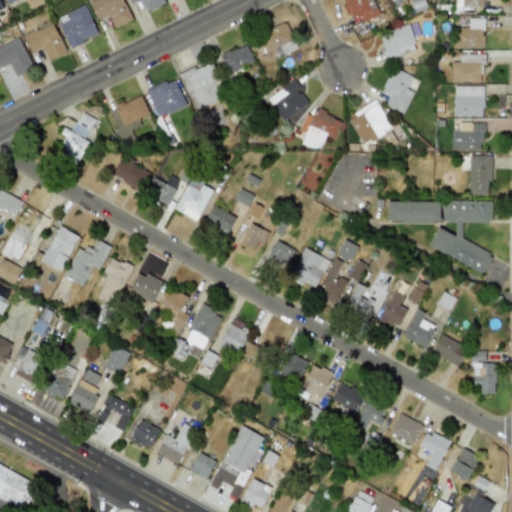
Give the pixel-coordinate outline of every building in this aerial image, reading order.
[(113,27),(131,20),(121,0),(93,0),(89,2),(96,19),(107,14),(113,27)] [(141,0),(146,11),(163,4),(161,0),(127,0),(129,3),(136,0),(141,0)] [(340,0),(353,25),(378,12),(372,0),(340,0)] [(97,34),(84,4),(55,17),(68,47),(97,34)] [(482,18),(467,18),(467,27),(452,27),(453,48),(483,47),(482,18)] [(267,54),(273,51),(276,58),(297,47),(283,21),(257,35),(267,54)] [(23,34),(30,52),(42,47),(47,59),(64,52),(52,22),(23,34)] [(378,31),(384,58),(414,52),(409,25),(378,31)] [(0,66),(9,63),(13,76),(31,69),(19,38),(0,44),(0,66)] [(228,74),(253,61),(244,43),(219,55),(228,74)] [(478,56),(458,56),(458,61),(450,62),(450,82),(479,81),(478,56)] [(194,110),(220,99),(213,83),(218,81),(209,60),(178,74),(194,110)] [(384,105),(402,113),(413,91),(406,88),(411,76),(392,67),(380,92),(388,96),(384,105)] [(146,89),(156,117),(185,106),(174,78),(146,89)] [(282,121),(307,102),(297,89),(300,88),(293,79),(266,98),(282,121)] [(482,86),(453,85),(452,116),(481,116),(482,86)] [(121,124),(147,115),(141,96),(107,107),(111,119),(119,116),(121,124)] [(390,128),(375,101),(345,117),(361,145),(390,128)] [(296,132),(321,142),(324,134),(334,139),(342,120),(315,109),(312,116),(304,113),(296,132)] [(94,118),(80,111),(69,134),(65,132),(56,151),(77,161),(87,141),(84,139),(94,118)] [(482,122),(458,122),(458,130),(450,130),(450,150),(482,150),(482,122)] [(300,143),(317,150),(320,143),(302,136),(300,143)] [(488,195),(489,155),(468,155),(467,195),(488,195)] [(148,171),(122,156),(111,174),(137,190),(148,171)] [(173,209),(195,221),(212,189),(190,177),(173,209)] [(22,199),(0,189),(0,208),(15,216),(22,199)] [(490,200),(442,200),(442,219),(449,222),(454,222),(454,234),(452,234),(436,226),(427,247),(482,272),(483,272),(492,253),(460,239),(460,222),(490,222),(490,200)] [(439,201),(386,201),(386,222),(439,223),(439,201)] [(225,236),(235,217),(212,205),(202,223),(225,236)] [(255,242),(263,244),(267,230),(247,223),(239,245),(253,249),(255,242)] [(61,270),(76,234),(56,226),(41,262),(61,270)] [(25,242),(8,233),(0,248),(0,253),(15,261),(25,242)] [(109,245),(95,239),(90,251),(76,245),(63,276),(82,284),(90,266),(98,269),(109,245)] [(335,255),(349,261),(356,246),(342,239),(335,255)] [(293,248),(273,241),(265,260),(286,268),(293,248)] [(315,287),(328,259),(301,247),(288,277),(303,284),(303,282),(315,287)] [(96,295),(113,303),(129,265),(108,256),(99,279),(103,280),(96,295)] [(0,277),(14,284),(21,268),(0,258),(0,277)] [(318,285),(323,287),(318,295),(335,304),(346,281),(334,274),(341,262),(332,258),(318,285)] [(151,302),(161,282),(138,270),(128,290),(151,302)] [(363,286),(355,282),(344,304),(365,315),(372,302),(359,294),(363,286)] [(0,313),(8,301),(4,299),(9,290),(0,284),(0,313)] [(187,296),(167,286),(157,307),(174,316),(166,330),(176,335),(186,314),(179,311),(187,296)] [(405,308),(398,305),(402,295),(391,290),(378,320),(397,327),(405,308)] [(435,302),(449,310),(455,298),(442,291),(435,302)] [(220,315),(199,303),(185,330),(188,332),(184,341),(202,350),(220,315)] [(424,313),(416,308),(401,335),(423,347),(434,326),(421,319),(424,313)] [(218,344),(237,354),(250,328),(231,318),(218,344)] [(464,346),(440,334),(430,352),(455,365),(464,346)] [(0,364),(2,365),(11,342),(0,337),(0,364)] [(240,354),(248,358),(254,346),(246,342),(240,354)] [(128,352),(112,345),(102,367),(118,374),(128,352)] [(13,373),(29,382),(43,358),(27,349),(13,373)] [(306,361),(290,352),(279,373),(295,382),(306,361)] [(61,399),(74,370),(54,360),(40,390),(61,399)] [(471,384),(478,383),(478,394),(494,393),(493,362),(471,363),(471,384)] [(299,389),(319,398),(331,372),(311,363),(299,389)] [(98,388),(93,386),(98,375),(83,368),(68,404),(88,412),(98,388)] [(362,393),(338,381),(329,399),(353,411),(362,393)] [(120,431),(133,409),(107,394),(93,420),(101,425),(109,410),(118,415),(112,426),(120,431)] [(379,425),(383,418),(379,416),(383,409),(366,399),(353,421),(364,427),(368,419),(379,425)] [(388,431),(411,444),(421,425),(398,412),(388,431)] [(148,449),(158,429),(139,419),(128,439),(148,449)] [(155,452),(175,463),(194,430),(182,423),(173,438),(165,434),(155,452)] [(235,498),(249,471),(245,468),(261,436),(238,425),(208,485),(216,489),(220,481),(231,487),(227,494),(235,498)] [(448,441),(425,430),(417,447),(430,453),(424,465),(435,470),(448,441)] [(478,456),(460,448),(449,471),(466,480),(478,456)] [(206,478),(214,460),(196,452),(188,471),(206,478)] [(0,497),(24,510),(37,484),(0,464),(0,497)] [(258,510),(271,488),(251,477),(239,498),(258,510)] [(280,491),(268,511),(292,511),(294,502),(295,500),(306,506),(308,501),(320,503),(320,501),(326,490),(319,486),(315,493),(302,491),(299,497),(291,493),(280,491)] [(365,511),(373,498),(357,490),(346,511),(365,511)] [(486,511),(491,503),(473,493),(470,498),(462,494),(458,502),(461,503),(456,511),(486,511)]
